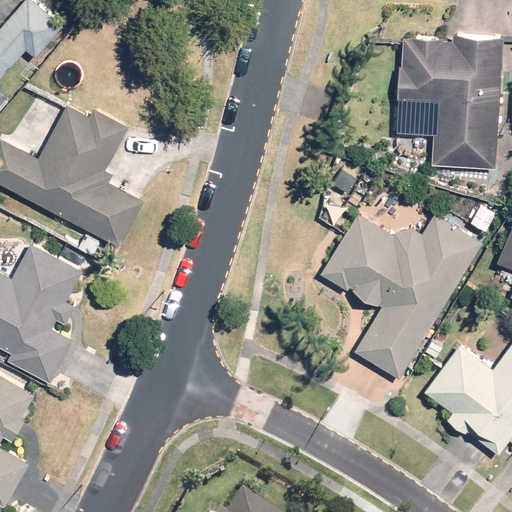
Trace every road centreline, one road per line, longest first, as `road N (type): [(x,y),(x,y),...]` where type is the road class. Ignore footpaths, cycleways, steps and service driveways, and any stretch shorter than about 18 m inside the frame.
road 1 (residential): [(272,0),(247,115),(169,371)]
road 2 (residential): [(169,371),(333,450),(427,511)]
road 3 (residential): [(169,371),(101,511)]
